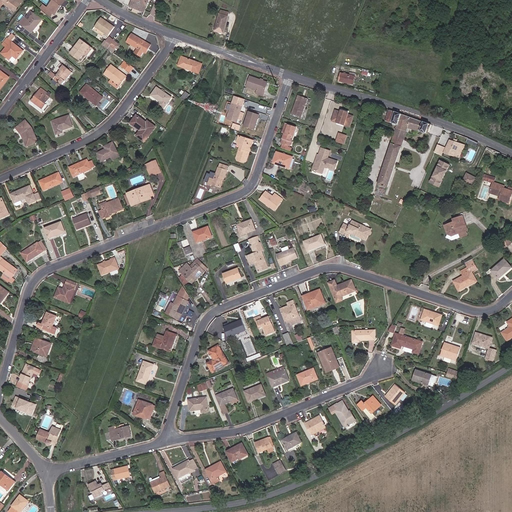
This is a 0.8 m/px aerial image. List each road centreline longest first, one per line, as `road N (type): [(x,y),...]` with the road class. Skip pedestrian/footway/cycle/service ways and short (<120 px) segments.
road 1 (residential): [(289,75),(261,169),(244,193),(35,283),(0,403)]
road 2 (residential): [(167,442),(196,347),(218,312),(340,272),(484,315),(511,300)]
road 3 (unclassified): [(511,369),(386,444),(279,491),(124,511)]
road 4 (residential): [(0,180),(114,128),(180,35)]
road 5 (tertiary): [(511,153),(289,75)]
road 6 (residential): [(167,442),(266,423),(371,377),(381,364)]
road 7 (residential): [(90,0),(0,122)]
road 8 (unknown): [(415,293),(511,215)]
road 9 (residential): [(48,474),(167,442)]
